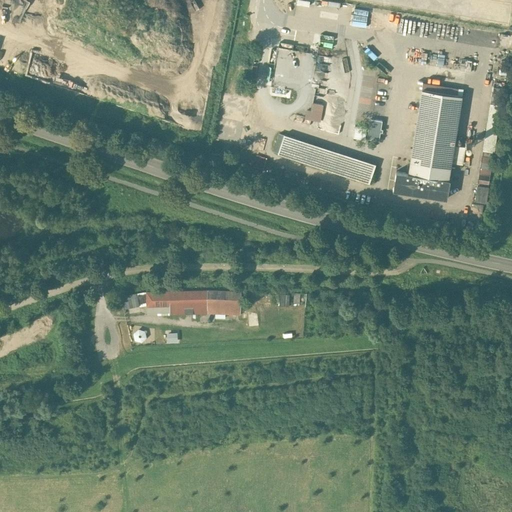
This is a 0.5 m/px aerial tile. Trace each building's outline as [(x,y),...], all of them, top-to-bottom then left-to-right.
[(350,23),(363,25),(365,9),(352,7),(350,23)] [(283,52),(293,52),(294,42),(278,42),(278,47),(271,47),(271,54),(277,54),(277,48),(284,48),(283,52)] [(461,59),(460,69),(471,71),(472,61),(461,59)] [(459,88),(423,82),(422,89),(458,95),(459,88)] [(458,95),(422,89),(420,103),(408,173),(448,180),(451,164),(451,162),(454,145),(462,95),(458,95)] [(310,110),(306,109),(304,118),(320,121),(323,104),(313,102),(312,102),(310,110)] [(489,107),(477,185),(488,187),(500,109),(489,107)] [(382,121),(370,119),(367,138),(379,140),(382,121)] [(356,125),(353,135),(363,137),(366,128),(356,125)] [(375,164),(285,133),(278,154),(369,183),(375,164)] [(465,147),(454,145),(451,162),(462,163),(465,147)] [(408,173),(396,171),(393,190),(447,199),(450,180),(448,180),(408,173)] [(488,187),(477,185),(475,201),(486,203),(488,187)] [(208,291),(147,294),(147,317),(208,314),(240,316),(241,292),(208,291)] [(280,293),(279,304),(288,305),(288,293),(280,293)] [(136,295),(121,298),(124,309),(139,305),(136,295)] [(135,329),(133,340),(143,342),(146,331),(135,329)] [(166,333),(167,343),(177,343),(176,332),(166,333)]
